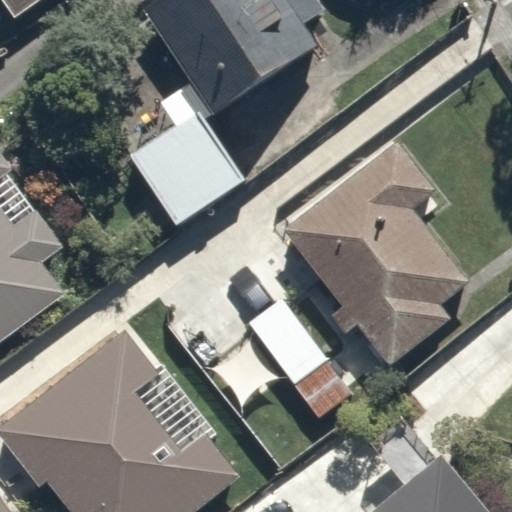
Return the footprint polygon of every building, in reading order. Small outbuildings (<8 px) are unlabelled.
[(0,0),(0,18),(5,26),(39,0),(0,0)] [(137,0),(130,6),(180,68),(141,100),(157,121),(114,156),(165,219),(235,163),(209,130),(316,43),(295,18),(317,0),(137,0)] [(419,179),(370,123),(251,229),(372,366),(465,283),(393,202),(419,179)] [(0,334),(82,271),(0,165),(0,334)] [(352,376),(275,286),(231,324),(308,414),(352,376)] [(187,511),(242,467),(121,322),(0,422),(0,439),(60,511),(187,511)] [(348,511),(483,511),(419,445),(348,511)]
